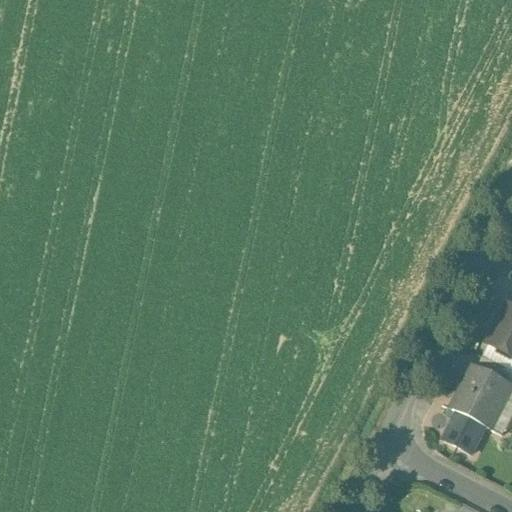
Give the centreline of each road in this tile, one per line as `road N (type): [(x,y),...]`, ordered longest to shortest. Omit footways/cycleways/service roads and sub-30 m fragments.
road 1 (residential): [(511,197),(382,447)]
road 2 (residential): [(509,511),(382,447)]
